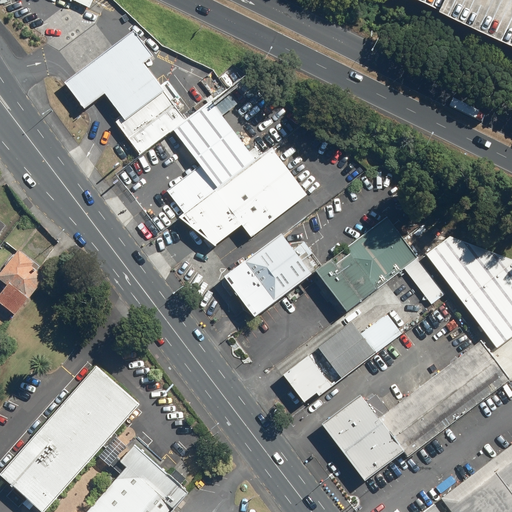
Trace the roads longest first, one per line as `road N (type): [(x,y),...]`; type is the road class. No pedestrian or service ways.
road 1 (primary): [(30,141),(311,511)]
road 2 (primary): [(511,159),(186,0)]
road 3 (primary): [(252,0),(511,128)]
